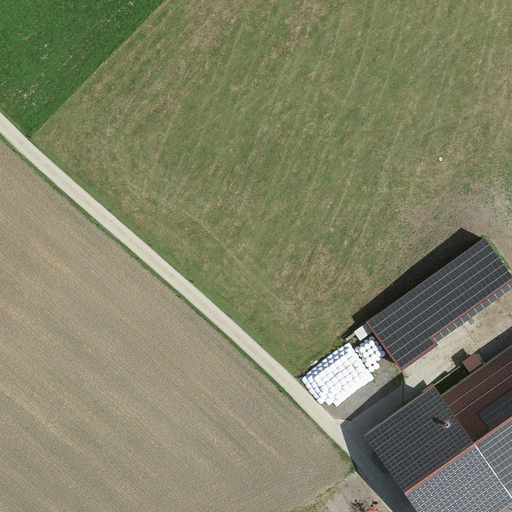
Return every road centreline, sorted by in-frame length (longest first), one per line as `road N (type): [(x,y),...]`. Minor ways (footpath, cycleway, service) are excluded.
road 1 (unclassified): [(0,125),(344,439),(402,511)]
road 2 (track): [(511,315),(344,439)]
